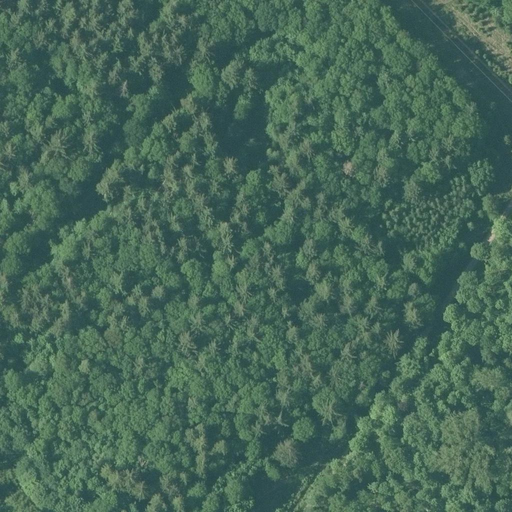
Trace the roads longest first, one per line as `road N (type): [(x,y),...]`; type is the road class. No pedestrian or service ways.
road 1 (track): [(142,511),(189,451),(285,273),(379,131),(403,88),(422,19),(446,0)]
road 2 (track): [(0,277),(155,132),(275,0)]
road 3 (track): [(334,472),(511,203)]
road 4 (track): [(401,371),(464,511)]
